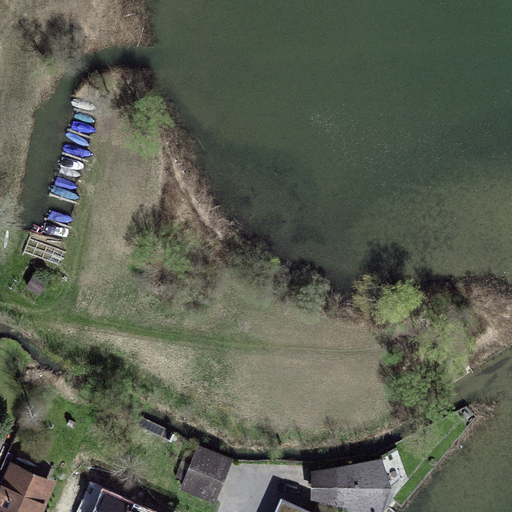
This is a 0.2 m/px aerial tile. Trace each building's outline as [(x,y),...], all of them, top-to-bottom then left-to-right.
[(35,274),(26,288),(40,296),(48,281),(35,274)] [(233,459),(198,445),(180,490),(215,504),(233,459)] [(382,458),(312,471),(312,500),(362,511),(384,511),(392,488),(382,458)] [(43,511),(57,482),(10,461),(0,485),(0,484),(0,511),(43,511)] [(313,511),(282,498),(276,511),(313,511)]
